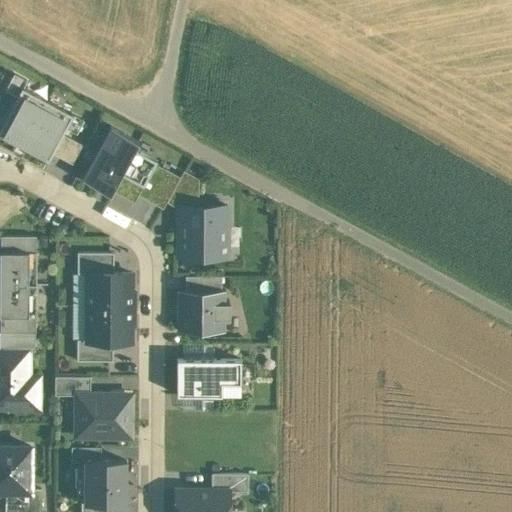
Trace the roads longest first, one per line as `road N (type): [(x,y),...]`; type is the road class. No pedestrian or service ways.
road 1 (unclassified): [(0,39),(511,318)]
road 2 (residential): [(151,511),(151,256),(130,231),(0,161)]
road 3 (track): [(156,126),(182,0)]
